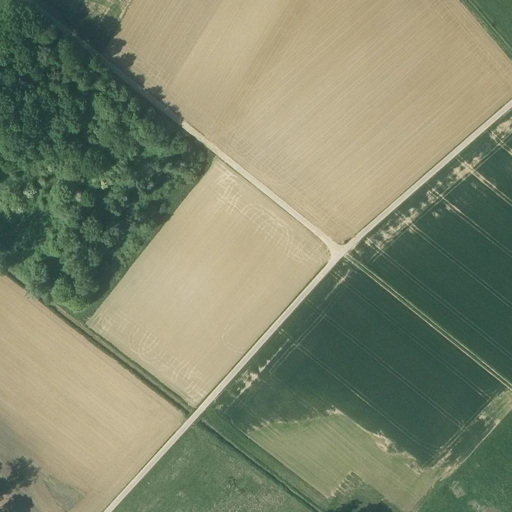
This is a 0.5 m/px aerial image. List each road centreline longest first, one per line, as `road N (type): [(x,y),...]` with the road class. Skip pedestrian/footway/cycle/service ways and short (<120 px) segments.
road 1 (track): [(511,103),(341,253),(108,511)]
road 2 (track): [(25,0),(341,253)]
road 3 (track): [(511,392),(341,253)]
